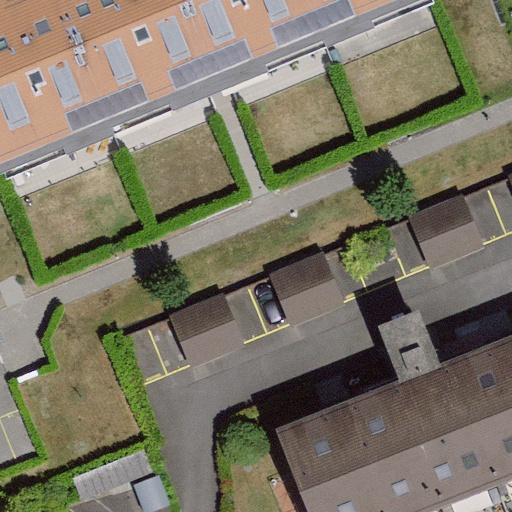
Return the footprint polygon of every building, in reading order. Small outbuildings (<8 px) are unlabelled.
[(435,0),(0,0),(0,192),(8,211),(230,120),(448,31),(435,0)] [(464,192),(409,215),(430,267),(485,245),(464,192)] [(324,248),(270,271),(292,325),(347,302),(324,248)] [(225,290),(170,313),(192,366),(248,343),(225,290)] [(404,400),(287,447),(313,511),(482,511),(511,500),(511,358),(448,385),(426,332),(383,349),(404,400)]
